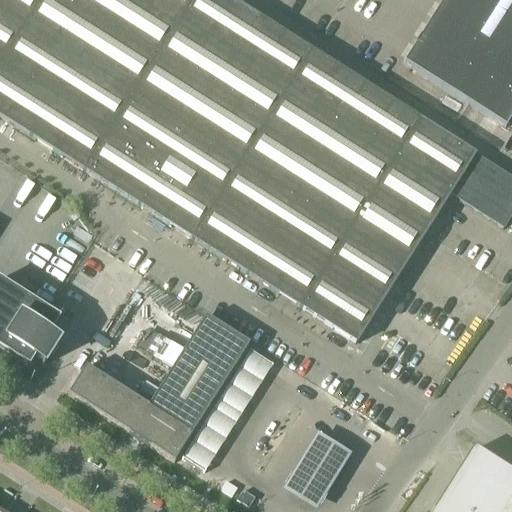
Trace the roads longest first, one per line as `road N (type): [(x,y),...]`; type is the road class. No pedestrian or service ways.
road 1 (unknown): [(365,445),(266,392),(239,421),(224,466),(236,493),(270,511)]
road 2 (unclassified): [(375,511),(511,314)]
road 3 (tertiary): [(134,511),(0,425)]
